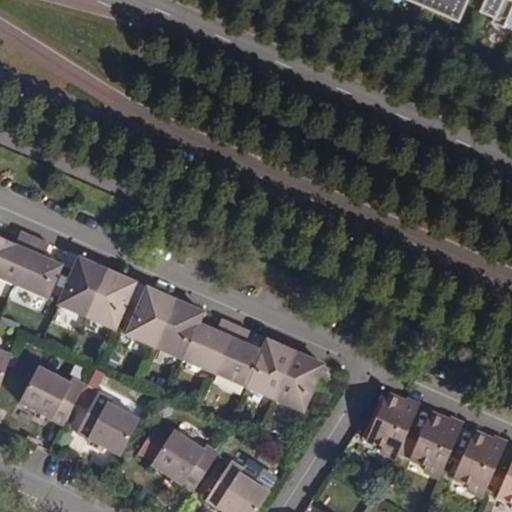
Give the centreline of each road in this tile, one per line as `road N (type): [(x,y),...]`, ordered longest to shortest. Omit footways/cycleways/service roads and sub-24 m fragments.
road 1 (primary): [(0,77),(511,301)]
road 2 (residential): [(0,197),(384,365)]
road 3 (primary): [(511,167),(127,0)]
road 4 (residential): [(284,511),(384,365)]
road 5 (residential): [(384,365),(511,421)]
